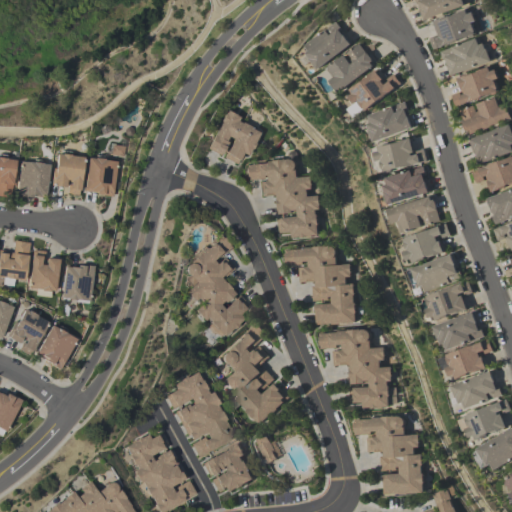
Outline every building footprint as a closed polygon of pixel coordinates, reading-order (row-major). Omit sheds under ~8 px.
[(414,0),(462,0),(464,5),(423,20),(418,7),(420,6),(419,3),(416,4),(414,0)] [(429,38),(437,35),(438,37),(439,37),(433,20),(445,16),(446,17),(454,14),(453,13),(465,9),(467,13),(472,12),(475,21),(471,22),(474,30),(476,33),(457,40),(457,41),(451,43),(450,42),(439,46),(439,47),(433,49),(432,47),(429,40),(430,40),(429,38)] [(317,69),(309,58),(310,57),(306,52),(307,51),(303,46),(336,21),(342,29),(340,30),(341,32),(343,30),(352,42),(317,69)] [(490,61),(449,76),(444,63),(447,62),(446,59),(443,60),(440,51),(478,37),(481,44),(482,43),(485,49),(486,49),(490,61)] [(375,63),(338,92),(329,80),(332,77),(325,68),(344,54),(348,60),(351,58),(347,52),(359,43),(365,52),(366,52),(367,53),(368,53),(372,58),(371,58),(375,63)] [(451,95),(459,92),(460,95),(463,94),(457,77),(470,73),(470,74),(477,72),(476,71),(488,67),(489,71),(494,69),(497,78),(494,80),(497,89),(496,89),(497,91),(480,97),(480,98),(473,100),(455,106),(451,95)] [(393,74),(400,83),(371,106),(372,107),(368,110),(367,108),(364,111),(363,110),(353,118),(346,109),(353,103),(348,96),(352,93),(349,89),(359,81),(360,82),(364,79),(363,78),(375,69),(385,82),(388,81),(386,79),(393,74)] [(511,119),(467,135),(459,110),(473,105),(475,112),(479,111),(476,103),(497,96),(501,107),(506,105),(511,119)] [(373,141),(368,129),(369,129),(367,123),(368,122),(366,116),(404,101),(408,110),(405,111),(406,114),(408,113),(413,126),(373,141)] [(206,149),(208,146),(207,146),(213,135),(220,122),(219,122),(224,113),(225,113),(226,110),(235,115),(239,117),(237,121),(241,123),(241,122),(250,127),(250,128),(259,133),(253,143),(254,143),(251,149),(250,149),(247,155),(242,153),(236,164),(223,157),(232,139),(229,137),(226,142),(219,155),(206,149)] [(511,151),(477,164),(474,156),(476,155),(475,153),(473,153),(468,139),(509,124),(511,133),(511,151)] [(410,137),(414,151),(410,152),(411,155),(417,153),(416,150),(423,149),(426,160),(391,169),(391,170),(386,172),(386,171),(383,171),(380,160),(375,161),(373,151),(377,150),(375,145),(389,142),(390,143),(395,142),(394,141),(410,137)] [(77,195),(69,194),(66,193),(67,185),(69,186),(69,182),(64,181),(64,187),(51,185),(55,154),(60,154),(60,150),(70,151),(69,155),(82,157),(77,195)] [(9,198),(0,196),(0,154),(4,154),(4,158),(5,158),(5,159),(14,160),(9,198)] [(111,197),(100,195),(100,194),(95,193),(95,192),(83,191),(87,157),(93,158),(93,157),(95,157),(95,154),(102,155),(102,158),(103,158),(103,159),(116,161),(111,197)] [(471,171),(511,156),(511,184),(510,185),(510,183),(505,185),(506,187),(491,192),(485,176),(483,177),(484,180),(476,183),(471,171)] [(44,198),(31,196),(31,197),(25,196),(25,198),(14,196),(18,161),(31,162),(31,161),(33,162),(33,159),(40,160),(40,162),(41,163),(47,164),(44,198)] [(318,196),(319,206),(318,206),(319,210),(315,210),(315,215),(316,215),(317,225),(316,225),(317,235),(306,236),(306,237),(300,238),(300,237),(292,238),(291,232),(278,233),(277,219),(282,218),(298,216),(297,212),(292,212),(292,213),(277,215),(276,200),(278,200),(277,195),(261,197),(259,182),(265,182),(265,181),(269,181),(269,175),(262,175),(263,179),(247,180),(246,177),(245,177),(245,168),(246,168),(245,165),(256,164),(256,163),(264,163),(264,162),(273,161),(273,160),(285,159),(285,161),(286,160),(288,159),(290,159),(293,160),(294,160),(295,162),(296,164),(296,166),(296,167),(295,168),(295,169),(296,178),(310,177),(311,186),(311,189),(306,190),(307,197),(318,196)] [(388,204),(384,191),(386,191),(384,185),(386,184),(384,178),(423,165),(426,175),(423,175),(424,179),(426,178),(430,191),(388,204)] [(511,217),(494,224),(491,215),(494,215),(493,212),(491,213),(485,198),(511,188),(511,217)] [(392,223),(388,208),(432,195),(433,199),(434,199),(435,201),(435,200),(437,207),(437,209),(436,209),(440,221),(425,225),(423,218),(420,219),(422,226),(403,231),(400,221),(392,223)] [(511,250),(507,236),(506,233),(504,234),(505,238),(497,241),(493,229),(511,222),(511,250)] [(444,252),(430,257),(429,255),(425,257),(425,259),(412,264),(410,259),(407,260),(403,251),(408,250),(403,238),(446,223),(450,235),(442,238),(441,234),(438,235),(444,252)] [(183,280),(188,276),(187,275),(185,274),(184,273),(183,271),(183,268),(184,266),(185,264),(187,263),(188,262),(187,261),(197,253),(204,247),(205,248),(219,236),(221,238),(222,237),(228,244),(227,245),(229,247),(218,258),(216,255),(211,260),(215,264),(222,257),(232,268),(222,278),(235,292),(222,303),(221,302),(218,304),(222,308),(237,295),(247,306),(238,314),(242,319),(236,324),(237,325),(229,332),(229,331),(222,337),(208,321),(209,321),(206,317),(203,320),(194,310),(201,303),(196,297),(193,301),(184,291),(189,287),(183,280)] [(28,243),(23,280),(13,279),(12,286),(1,285),(2,278),(0,277),(0,250),(6,251),(5,252),(11,253),(13,241),(28,243)] [(349,264),(350,277),(346,277),(346,284),(353,284),(353,295),(353,303),(355,303),(355,313),(354,313),(355,322),(339,323),(339,324),(331,325),(331,324),(315,325),(314,310),(315,310),(315,304),(331,303),(331,297),(327,297),(327,300),(312,301),(312,287),(316,286),(315,281),(299,282),(299,267),(308,267),(308,261),(302,261),(302,265),(286,265),(286,264),(285,264),(285,253),(286,253),(286,251),(295,250),(295,249),(303,249),(303,248),(313,247),(328,246),(331,246),(333,246),(335,248),(336,250),(336,252),(336,254),(335,255),(336,265),(349,264)] [(60,259),(58,277),(55,277),(53,291),(50,290),(49,297),(34,296),(35,289),(26,288),(31,250),(44,252),(43,260),(40,260),(39,265),(44,265),(44,258),(60,259)] [(463,277),(424,292),(422,286),(420,287),(417,280),(416,281),(412,268),(453,253),(458,267),(456,268),(457,270),(459,269),(463,277)] [(88,301),(75,299),(75,300),(66,299),(66,298),(59,297),(62,266),(69,267),(69,266),(75,267),(76,265),(83,266),(83,265),(92,266),(88,301)] [(462,292),(467,309),(452,314),(451,313),(447,315),(448,316),(435,320),(433,316),(429,317),(426,308),(430,307),(426,295),(468,280),(472,292),(465,295),(463,292),(462,292)] [(10,307),(0,335),(0,302),(4,304),(10,307)] [(5,337),(12,323),(14,324),(22,309),(26,311),(26,310),(35,315),(34,316),(46,322),(28,355),(17,349),(21,342),(23,343),(24,341),(20,338),(17,343),(5,337)] [(475,310),(480,325),(478,326),(478,328),(481,327),(484,336),(445,350),(443,343),(441,344),(439,338),(438,338),(433,325),(475,310)] [(220,359),(220,357),(220,355),(221,354),(222,352),(224,352),(223,351),(241,335),(242,336),(256,323),(258,326),(259,325),(265,332),(265,333),(267,335),(255,346),(253,344),(248,348),(252,352),(260,345),(270,356),(257,367),(261,371),(264,368),(274,379),(263,389),(261,387),(258,389),(262,394),(275,383),(279,388),(280,387),(289,397),(259,424),(246,410),(247,409),(241,403),(241,404),(233,396),(239,391),(234,386),(230,389),(221,380),(231,371),(226,364),(224,364),(223,363),(222,362),(221,361),(220,359)] [(58,370),(49,365),(49,364),(44,361),(45,360),(33,354),(49,325),(56,329),(58,326),(66,330),(65,334),(75,339),(58,370)] [(388,406),(381,407),(381,408),(375,408),(370,408),(370,407),(362,408),(362,402),(349,403),(348,388),(353,388),(353,387),(369,387),(368,382),(363,382),(363,383),(348,384),(347,370),(349,370),(349,365),(333,365),(332,351),(337,351),(337,350),(342,350),(342,344),(336,345),(336,348),(320,349),(319,346),(318,336),(319,336),(319,333),(338,332),(337,331),(347,331),(347,330),(360,329),(360,330),(361,330),(363,329),(365,329),(367,330),(369,332),(370,334),(370,336),(369,339),(370,348),(383,347),(384,360),(379,360),(379,367),(390,367),(391,381),(386,381),(387,385),(388,385),(388,396),(387,396),(388,406)] [(487,368),(472,373),(472,371),(467,373),(467,374),(455,379),(453,374),(449,376),(446,368),(442,370),(438,358),(446,355),(445,354),(489,339),(493,351),(484,354),(483,350),(481,351),(487,368)] [(451,385),(493,370),(498,384),(496,385),(496,387),(499,386),(502,395),(464,409),(461,402),(459,403),(457,397),(456,397),(451,385)] [(195,372),(199,380),(200,379),(205,389),(207,393),(210,391),(213,396),(213,395),(218,403),(215,405),(219,411),(224,419),(223,420),(227,427),(228,427),(234,437),(197,457),(190,445),(202,438),(204,440),(208,438),(204,432),(190,439),(188,435),(186,436),(173,412),(186,404),(187,406),(192,404),(189,399),(171,408),(164,396),(175,389),(172,384),(179,381),(178,380),(184,376),(185,377),(195,372)] [(0,392),(4,395),(5,393),(11,396),(20,400),(4,432),(2,431),(0,437),(0,392)] [(506,427),(492,433),(491,431),(487,433),(487,435),(474,440),(473,435),(469,437),(466,429),(462,431),(458,419),(465,417),(464,415),(507,399),(511,410),(503,413),(502,410),(500,411),(506,427)] [(418,435),(418,447),(414,447),(414,454),(421,454),(421,465),(421,474),(423,473),(423,484),(422,484),(423,493),(407,494),(400,495),(399,494),(383,495),(382,480),(384,480),(383,474),(399,474),(399,467),(395,467),(395,470),(380,470),(380,457),(384,456),(383,451),(367,452),(366,437),(377,437),(376,431),(370,431),(370,434),(354,435),(354,432),(353,432),(353,423),(354,423),(353,420),(372,419),(372,417),(381,417),(381,416),(393,416),(393,417),(395,417),(397,416),(399,416),(401,416),(403,418),(404,420),(405,422),(404,424),(404,425),(404,435),(418,434),(418,435)] [(511,460),(493,471),(489,464),(487,465),(484,459),(483,460),(477,448),(511,428),(511,460)] [(123,446),(132,441),(132,440),(138,437),(145,434),(148,439),(159,433),(166,446),(148,456),(151,461),(155,458),(154,456),(168,449),(181,473),(180,473),(183,479),(169,487),(172,492),(175,490),(174,488),(186,481),(194,494),(160,511),(156,511),(152,504),(153,504),(149,496),(148,497),(143,488),(140,482),(138,483),(131,471),(135,468),(133,464),(131,465),(126,455),(127,455),(123,446)] [(253,479),(246,483),(247,484),(238,488),(237,488),(230,492),(228,487),(217,493),(210,480),(228,470),(225,466),(221,468),(221,469),(208,476),(201,464),(203,463),(202,462),(213,456),(214,456),(226,449),(235,444),(238,443),(245,455),(241,457),(243,461),(244,461),(249,469),(248,470),(253,479)] [(511,497),(511,478),(503,489),(511,497)] [(42,511),(46,509),(46,508),(54,503),(55,504),(61,500),(60,498),(70,492),(74,497),(80,493),(77,489),(80,487),(79,486),(87,481),(95,492),(102,487),(102,486),(103,484),(105,483),(107,483),(109,482),(111,483),(113,484),(114,485),(115,487),(115,489),(116,488),(129,506),(128,507),(131,511),(42,511)] [(422,511),(434,508),(435,511),(440,511),(440,510),(438,511),(433,496),(435,495),(435,494),(444,491),(444,492),(447,491),(453,508),(454,507),(455,511),(422,511)]
